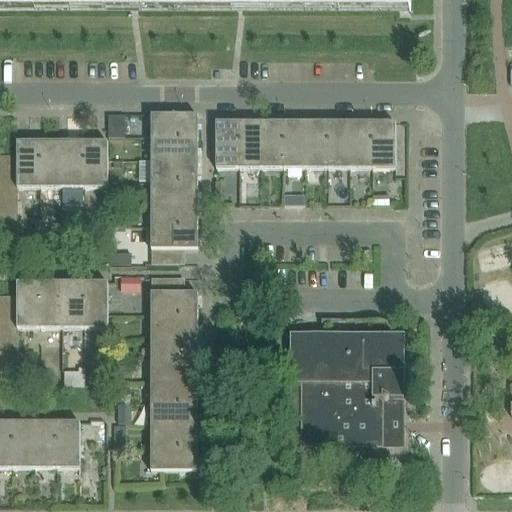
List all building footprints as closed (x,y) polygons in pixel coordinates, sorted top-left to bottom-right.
[(0,0),(0,14),(134,14),(241,14),(404,14),(409,14),(410,14),(410,0),(0,0)] [(151,118),(151,141),(197,141),(197,118),(151,118)] [(239,126),(217,126),(217,172),(239,172),(239,126)] [(239,172),(261,172),(261,126),(239,126),(239,172)] [(261,172),(283,172),(284,126),(261,126),(261,172)] [(283,172),(306,172),(306,126),(284,126),(283,172)] [(306,172),(328,172),(328,126),(306,126),(306,172)] [(328,172),(350,172),(350,126),(328,126),(328,172)] [(350,172),(373,172),(373,126),(350,126),(350,172)] [(395,172),(395,126),(373,126),(373,172),(395,172)] [(108,140),(121,140),(121,132),(108,132),(108,140)] [(151,141),(151,163),(197,164),(197,141),(151,141)] [(17,145),(17,159),(17,171),(17,183),(17,191),(40,191),(40,145),(17,145)] [(63,145),(40,145),(40,191),(62,191),(63,145)] [(85,145),(63,145),(62,191),(85,191),(85,145)] [(85,191),(108,191),(108,145),(85,145),(85,191)] [(0,171),(17,171),(17,159),(0,158),(0,171)] [(151,163),(151,186),(197,186),(197,164),(151,163)] [(17,171),(0,171),(0,183),(17,183),(17,171)] [(0,195),(17,195),(17,191),(17,183),(0,183),(0,195)] [(151,186),(151,208),(197,208),(197,186),(151,186)] [(0,207),(17,207),(17,195),(0,195),(0,207)] [(389,198),(373,198),(373,208),(389,208),(389,198)] [(17,207),(0,207),(0,219),(17,220),(17,207)] [(151,208),(151,230),(197,230),(197,208),(151,208)] [(84,244),(84,218),(65,219),(65,244),(84,244)] [(0,231),(17,232),(17,220),(0,219),(0,231)] [(197,230),(151,230),(151,253),(197,253),(197,252),(197,230)] [(0,243),(17,244),(17,232),(0,231),(0,243)] [(0,243),(0,255),(17,256),(17,244),(0,243)] [(110,257),(110,268),(131,268),(131,257),(110,257)] [(121,280),(121,295),(137,295),(137,280),(121,280)] [(108,332),(108,285),(84,286),(84,332),(108,332)] [(18,286),(18,299),(18,311),(18,324),(18,332),(40,332),(40,286),(18,286)] [(40,332),(62,332),(62,286),(40,286),(40,332)] [(62,332),(84,332),(84,286),(62,286),(62,332)] [(151,296),(151,318),(197,318),(197,296),(151,296)] [(0,311),(18,311),(18,299),(0,299),(0,311)] [(0,323),(18,324),(18,311),(0,311),(0,323)] [(197,318),(151,318),(151,340),(197,340),(197,318)] [(0,323),(0,335),(18,336),(18,332),(18,324),(0,323)] [(0,335),(0,347),(18,348),(18,336),(0,335)] [(290,337),(290,387),(296,387),(296,416),(302,416),(302,447),(332,447),(332,451),(332,459),(350,470),(362,451),(365,446),(389,447),(390,432),(387,431),(388,428),(397,412),(397,402),(404,402),(404,375),(404,338),(392,338),(323,337),(290,337)] [(197,340),(151,340),(151,363),(197,363),(197,340)] [(508,347),(496,342),(492,351),(505,356),(508,347)] [(0,347),(0,359),(18,360),(18,348),(0,347)] [(0,359),(0,371),(18,372),(18,360),(0,359)] [(197,363),(151,363),(151,385),(198,385),(197,363)] [(64,388),(84,388),(84,370),(78,370),(78,373),(64,373),(64,388)] [(0,371),(0,384),(18,384),(18,372),(0,371)] [(28,377),(28,388),(38,388),(38,377),(28,377)] [(0,384),(0,396),(18,396),(18,384),(0,384)] [(198,385),(151,385),(151,408),(198,408),(198,385)] [(390,432),(389,447),(404,447),(404,428),(404,402),(397,402),(397,412),(388,428),(387,431),(390,432)] [(131,408),(118,408),(118,427),(131,427),(131,408)] [(198,408),(151,408),(151,430),(198,430),(198,408)] [(12,426),(0,426),(0,471),(12,472),(12,426)] [(34,426),(12,426),(12,472),(34,472),(34,426)] [(56,426),(34,426),(34,472),(57,472),(56,426)] [(80,426),(56,426),(57,472),(80,472),(80,426)] [(99,427),(98,440),(107,440),(107,427),(99,427)] [(115,430),(115,440),(124,440),(124,430),(115,430)] [(198,430),(151,430),(151,452),(198,452),(198,430)] [(151,475),(198,475),(198,452),(151,452),(151,475)]
